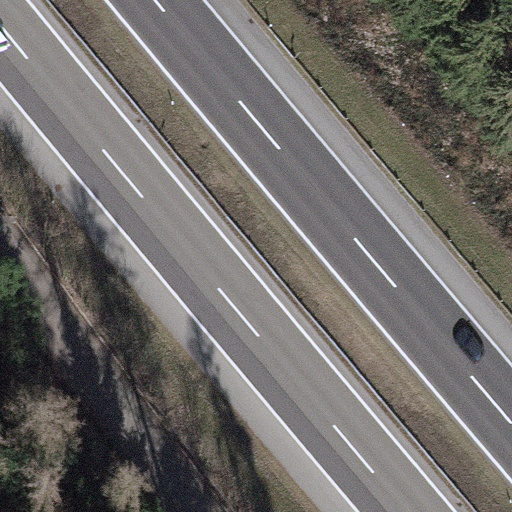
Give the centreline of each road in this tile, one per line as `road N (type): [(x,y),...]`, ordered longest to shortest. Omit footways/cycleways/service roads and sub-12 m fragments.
road 1 (motorway): [(0,25),(405,511)]
road 2 (motorway): [(511,418),(158,0)]
road 3 (unclassified): [(0,247),(196,511)]
